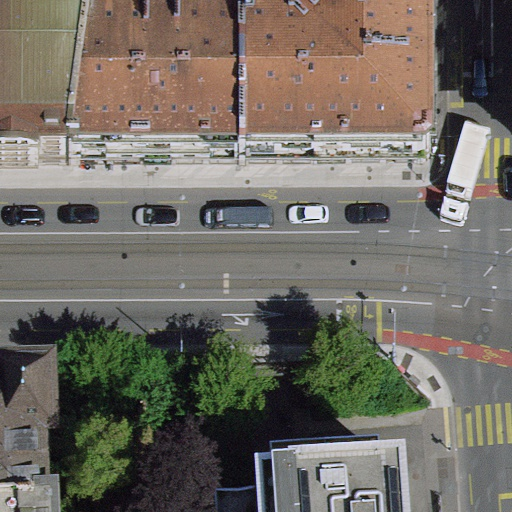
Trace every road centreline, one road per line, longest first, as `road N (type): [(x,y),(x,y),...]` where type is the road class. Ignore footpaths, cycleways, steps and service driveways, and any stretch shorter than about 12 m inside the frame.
road 1 (secondary): [(0,312),(380,317),(494,330)]
road 2 (secondary): [(493,211),(0,214)]
road 3 (residential): [(493,211),(493,0)]
road 4 (secondary): [(508,511),(494,330)]
